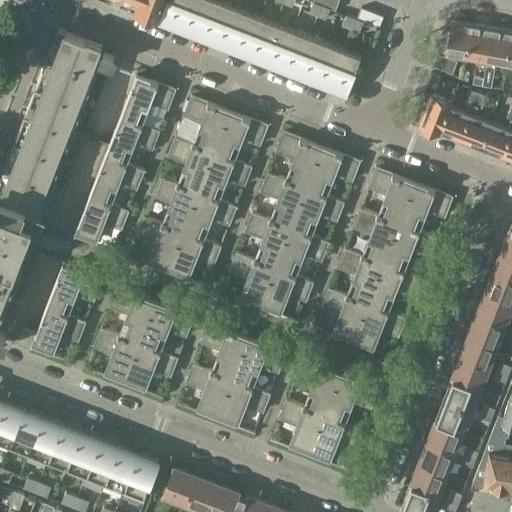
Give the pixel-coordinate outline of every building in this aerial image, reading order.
[(138,0),(136,6),(138,7),(135,13),(137,13),(137,12),(141,14),(140,16),(151,20),(151,19),(152,18),(155,19),(155,20),(156,21),(160,9),(163,0),(138,0)] [(167,0),(160,20),(178,27),(188,0),(167,0)] [(207,0),(188,0),(178,27),(195,33),(207,0)] [(207,0),(195,33),(211,39),(226,2),(221,0),(207,0)] [(336,9),(339,0),(313,0),(314,1),(336,9)] [(318,15),(322,5),(313,1),(309,11),(318,15)] [(211,39),(228,46),(243,8),(226,2),(211,39)] [(330,8),(322,5),(318,15),(326,18),(330,8)] [(380,26),(384,15),(361,6),(357,17),(373,24),(380,26)] [(228,46),(245,53),(260,15),(243,8),(228,46)] [(352,28),(356,18),(347,14),(343,24),(352,28)] [(245,53),(262,59),(276,21),(260,15),(245,53)] [(364,21),(356,18),(352,28),(360,31),(364,21)] [(469,54),(475,22),(452,18),(446,50),(469,54)] [(262,59),(279,66),(294,28),(276,21),(262,59)] [(475,22),(469,54),(480,56),(478,62),(488,63),(494,26),(475,22)] [(488,63),(485,74),(484,84),(493,85),(498,58),(508,60),(511,39),(511,29),(494,26),(488,63)] [(97,58),(111,64),(115,55),(100,50),(102,44),(59,27),(0,178),(0,234),(25,244),(33,224),(38,226),(44,211),(38,209),(97,58)] [(279,66),(296,72),(310,34),(294,28),(279,66)] [(296,72),(312,79),(327,41),(310,34),(296,72)] [(312,79),(329,85),(344,48),(327,41),(312,79)] [(347,92),(359,61),(361,54),(344,48),(329,85),(347,92)] [(437,52),(433,64),(453,72),(457,60),(437,52)] [(441,75),(432,72),(428,84),(437,87),(441,75)] [(472,82),(484,84),(485,74),(473,72),(472,82)] [(121,113),(142,120),(150,98),(167,105),(166,107),(167,108),(174,89),(176,89),(176,88),(137,73),(121,113)] [(440,130),(462,139),(473,113),(476,105),(481,93),(471,89),(466,101),(469,102),(466,111),(453,106),(454,102),(452,101),(440,130)] [(439,133),(440,130),(452,101),(455,95),(446,91),(443,97),(433,93),(420,126),(439,133)] [(481,93),(476,105),(483,107),(488,96),(481,93)] [(214,149),(230,109),(191,94),(191,95),(192,96),(185,115),(186,115),(187,113),(203,119),(195,141),(214,149)] [(483,146),(503,154),(511,131),(511,105),(508,115),(510,116),(507,126),(493,121),(483,146)] [(214,149),(234,156),(242,134),(259,140),(258,143),(259,143),(266,124),(268,125),(268,124),(230,109),(214,149)] [(142,120),(121,113),(106,153),(126,160),(135,138),(151,145),(150,147),(151,147),(159,128),(160,129),(161,128),(142,120)] [(483,146),(493,121),(473,113),(462,139),(483,146)] [(307,184),(322,144),(284,130),(283,131),(284,131),(277,150),(278,151),(279,148),(296,155),(287,177),(307,184)] [(511,131),(503,154),(511,157),(511,131)] [(214,149),(195,141),(176,134),(175,135),(177,135),(169,155),(171,155),(171,153),(188,159),(179,181),(199,189),(214,149)] [(307,184),(326,192),(335,170),(351,176),(350,179),(351,179),(359,160),(360,160),(360,159),(322,144),(307,184)] [(214,149),(199,189),(218,196),(227,174),(243,180),(242,183),(244,183),(251,164),(252,165),(253,163),(234,156),(214,149)] [(90,192),(111,200),(119,178),(136,185),(135,187),(136,187),(143,168),(145,169),(145,168),(126,160),(106,153),(90,192)] [(399,220),(414,180),(376,165),(376,166),(377,167),(369,186),(371,186),(372,184),(388,191),(379,213),(399,220)] [(307,184),(287,177),(268,170),(268,171),(269,171),(262,190),(263,191),(264,188),(280,195),(272,217),(291,224),(307,184)] [(199,189),(179,181),(160,174),(160,175),(161,175),(154,194),(155,195),(156,192),(172,199),(164,221),(183,228),(199,189)] [(414,180),(399,220),(418,228),(427,206),(443,212),(442,214),(444,215),(451,196),(452,196),(453,195),(414,180)] [(307,184),(291,224),(310,232),(319,210),(335,216),(335,218),(336,219),(343,200),(344,200),(345,199),(326,192),(307,184)] [(183,228),(203,236),(211,214),(228,220),(227,223),(228,223),(235,204),(237,205),(237,203),(218,196),(199,189),(183,228)] [(111,200),(90,192),(74,234),(95,241),(104,218),(120,224),(119,227),(121,227),(128,208),(129,209),(130,207),(111,200)] [(399,220),(379,213),(361,205),(360,206),(361,207),(354,226),(355,226),(356,224),(372,230),(364,252),(383,260),(399,220)] [(291,224),(272,217),(253,209),(252,211),(254,211),(246,230),(247,231),(248,228),(265,235),(256,257),(276,264),(291,224)] [(183,228),(164,221),(145,214),(145,215),(146,215),(138,234),(140,235),(141,233),(157,239),(148,262),(167,270),(183,228)] [(383,260),(403,268),(411,246),(428,252),(427,254),(428,255),(435,236),(437,236),(437,235),(418,228),(399,220),(383,260)] [(291,224),(276,264),(295,272),(304,250),(320,256),(319,258),(320,259),(328,240),(329,240),(329,239),(310,232),(291,224)] [(511,227),(503,248),(511,251),(511,227)] [(167,270),(187,277),(196,254),(213,260),(212,263),(213,263),(220,244),(221,244),(222,243),(203,236),(183,228),(167,270)] [(0,341),(3,343),(7,334),(0,331),(0,307),(25,244),(0,234),(0,341)] [(383,260),(364,252),(345,245),(345,246),(346,247),(339,266),(340,266),(341,264),(357,270),(349,292),(368,300),(383,260)] [(495,270),(511,276),(511,251),(503,248),(495,270)] [(276,264),(256,257),(237,249),(237,251),(238,251),(230,270),(232,271),(233,268),(249,275),(240,298),(260,305),(276,264)] [(383,260),(368,300),(387,308),(396,285),(412,292),(411,294),(413,295),(420,276),(421,276),(422,275),(403,268),(383,260)] [(102,279),(64,264),(63,264),(47,304),(68,312),(76,290),(92,296),(92,298),(93,299),(100,280),(101,280),(102,279)] [(260,305),(279,313),(289,290),(305,296),(304,299),(305,299),(312,280),(314,280),(314,279),(295,272),(276,264),(260,305)] [(511,276),(495,270),(487,291),(511,300),(511,276)] [(156,300),(117,285),(117,286),(118,287),(111,306),(112,306),(113,304),(129,310),(121,332),(140,340),(156,300)] [(368,300),(349,292),(330,285),(329,286),(330,287),(323,306),(324,306),(325,304),(341,310),(332,334),(352,341),(368,300)] [(478,312),(504,322),(511,302),(511,300),(487,291),(478,312)] [(156,300),(140,340),(160,347),(168,325),(185,332),(184,334),(185,334),(192,315),(194,316),(194,315),(156,300)] [(352,341),(372,349),(381,326),(397,332),(396,334),(397,335),(405,316),(406,316),(406,315),(387,308),(368,300),(352,341)] [(86,319),(68,312),(47,304),(36,331),(31,345),(52,353),(61,330),(77,336),(76,338),(77,339),(85,320),(86,320),(86,319)] [(504,322),(478,312),(470,333),(496,343),(504,322)] [(249,336),(210,321),(209,322),(210,323),(203,342),(204,342),(205,340),(222,346),(213,368),(233,376),(249,336)] [(140,340),(121,332),(102,325),(101,326),(103,327),(95,346),(96,346),(97,344),(114,350),(105,373),(124,381),(140,340)] [(25,327),(20,340),(31,345),(36,331),(25,327)] [(491,357),(496,343),(470,333),(462,355),(488,365),(491,357)] [(249,336),(233,376),(252,383),(261,361),(277,368),(276,370),(277,370),(285,351),(286,352),(286,351),(249,336)] [(140,340),(124,381),(144,389),(153,365),(169,372),(169,374),(170,374),(177,355),(178,356),(179,355),(160,347),(140,340)] [(488,365),(462,355),(453,376),(480,386),(488,365)] [(340,371),(302,357),(302,358),(303,358),(295,377),(296,378),(297,375),(314,382),(305,404),(325,411),(340,371)] [(511,364),(500,360),(497,368),(509,372),(511,365),(511,364)] [(233,376),(213,368),(194,361),(194,362),(195,363),(187,382),(189,382),(190,380),(206,387),(197,409),(217,417),(233,376)] [(509,372),(497,368),(494,376),(506,381),(509,372)] [(340,371),(325,411),(344,419),(353,397),(369,403),(369,406),(370,406),(377,387),(378,387),(379,386),(340,371)] [(233,376),(217,417),(236,424),(245,401),(262,408),(261,410),(262,410),(269,391),(270,392),(271,390),(252,383),(233,376)] [(445,397),(471,407),(480,386),(453,376),(445,397)] [(511,425),(511,393),(510,400),(508,400),(504,416),(498,414),(473,481),(492,485),(492,486),(506,489),(511,458),(511,443),(504,442),(505,435),(508,435),(510,425),(511,425)] [(325,411),(305,404),(287,397),(286,398),(287,398),(280,417),(281,418),(282,415),(299,423),(289,445),(309,453),(325,411)] [(445,397),(437,418),(463,428),(471,407),(445,397)] [(5,400),(0,414),(0,439),(10,443),(24,407),(5,400)] [(484,403),(480,411),(492,416),(495,407),(484,403)] [(43,415),(24,407),(10,443),(29,451),(43,415)] [(325,411),(309,453),(329,460),(337,437),(354,443),(353,446),(354,446),(362,427),(363,427),(363,426),(344,419),(325,411)] [(492,416),(480,411),(477,419),(489,423),(492,416)] [(43,415),(29,451),(48,458),(62,422),(43,415)] [(429,440),(455,450),(463,428),(437,418),(429,440)] [(81,429),(62,422),(48,458),(67,465),(81,429)] [(81,429),(67,465),(86,473),(100,437),(81,429)] [(119,444),(100,437),(86,473),(105,480),(119,444)] [(429,440),(420,461),(446,471),(455,450),(429,440)] [(458,451),(464,453),(476,458),(479,450),(462,443),(458,451)] [(119,444),(105,480),(124,488),(138,452),(119,444)] [(158,459),(138,452),(124,488),(144,495),(158,459)] [(473,466),(476,458),(464,453),(461,461),(473,466)] [(412,482),(438,492),(446,471),(420,461),(412,482)] [(13,470),(1,465),(0,467),(0,476),(9,481),(13,470)] [(165,492),(187,501),(197,474),(175,466),(165,492)] [(197,474),(187,501),(184,508),(193,511),(206,511),(208,509),(218,483),(197,474)] [(36,491),(39,480),(28,476),(24,486),(36,491)] [(51,485),(39,480),(36,491),(47,495),(51,485)] [(412,482),(403,504),(423,511),(430,511),(438,492),(412,482)] [(0,483),(0,494),(14,500),(18,491),(0,483)] [(232,511),(241,491),(218,483),(208,509),(216,511),(232,511)] [(450,488),(447,496),(459,500),(462,492),(450,488)] [(21,511),(23,508),(21,507),(26,494),(18,491),(14,500),(9,511),(21,511)] [(74,506),(78,495),(66,491),(62,501),(74,506)] [(264,511),(269,502),(247,494),(239,511),(264,511)] [(89,500),(78,495),(74,506),(85,510),(89,500)] [(459,500),(447,496),(444,504),(456,508),(459,500)] [(50,511),(53,506),(54,505),(42,500),(37,511),(50,511)] [(289,511),(290,510),(269,502),(264,511),(289,511)]
